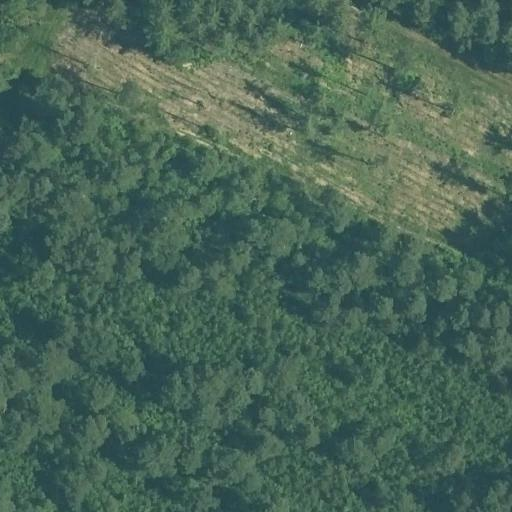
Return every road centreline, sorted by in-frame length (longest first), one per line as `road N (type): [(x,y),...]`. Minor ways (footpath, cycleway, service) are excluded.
road 1 (track): [(332,0),(511,91)]
road 2 (track): [(0,126),(67,0)]
